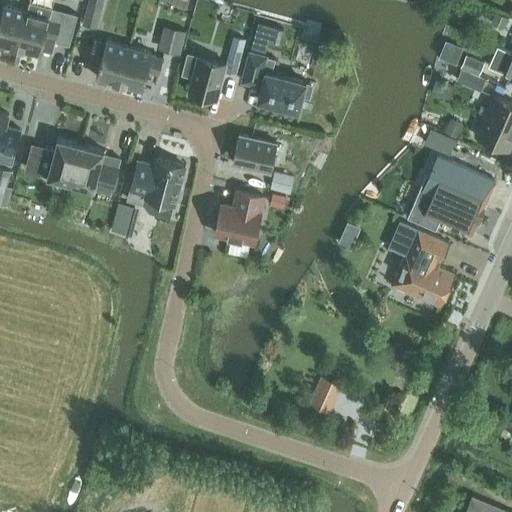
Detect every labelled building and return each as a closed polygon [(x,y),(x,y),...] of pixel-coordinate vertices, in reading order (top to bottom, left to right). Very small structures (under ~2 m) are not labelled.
[(52,6),(29,0),(27,10),(17,46),(40,52),(41,49),(52,51),(60,22),(49,19),(52,6)] [(77,14),(80,0),(63,0),(61,10),(77,14)] [(96,27),(101,1),(96,0),(86,0),(81,24),(96,27)] [(0,41),(17,46),(27,10),(3,4),(3,6),(0,5),(0,41)] [(495,11),(490,22),(503,28),(508,17),(495,11)] [(257,20),(253,36),(268,40),(270,32),(281,35),(283,27),(257,20)] [(179,53),(185,30),(170,26),(164,49),(179,53)] [(238,60),(245,36),(232,33),(225,57),(238,60)] [(446,36),(439,53),(457,60),(464,43),(446,36)] [(96,76),(119,82),(129,46),(106,39),(105,42),(94,38),(89,52),(101,56),(96,76)] [(129,46),(119,82),(142,88),(147,69),(159,72),(162,57),(151,54),(152,52),(129,46)] [(191,65),(194,52),(183,49),(180,62),(191,65)] [(304,80),(271,71),(275,58),(249,51),(241,80),(261,85),(257,99),(259,99),(296,109),(298,110),(302,94),(308,96),(311,84),(305,82),(306,80),(304,79),(304,80)] [(511,76),(511,51),(503,72),(511,76)] [(487,76),(492,65),(466,54),(461,65),(487,76)] [(216,99),(226,63),(197,56),(187,92),(216,99)] [(481,90),(486,78),(461,67),(456,79),(481,90)] [(450,94),(455,80),(438,74),(433,88),(450,94)] [(484,114),(511,126),(511,102),(493,94),(484,114)] [(5,125),(8,114),(0,111),(0,160),(12,163),(21,129),(5,125)] [(509,150),(511,142),(511,126),(484,114),(474,134),(509,150)] [(444,130),(456,136),(462,124),(450,118),(444,130)] [(430,127),(424,142),(450,153),(456,139),(430,127)] [(270,170),(276,142),(239,134),(233,162),(270,170)] [(57,136),(47,175),(70,182),(80,143),(57,136)] [(80,143),(70,182),(92,187),(92,189),(110,194),(119,161),(102,157),(104,149),(80,143)] [(477,222),(484,205),(483,205),(495,179),(438,154),(423,188),(424,189),(423,206),(425,207),(419,221),(435,228),(439,219),(471,233),(476,221),(477,222)] [(185,165),(155,156),(153,164),(138,160),(127,198),(142,202),(145,195),(174,203),(175,201),(179,198),(182,188),(179,184),(185,165)] [(0,187),(4,188),(9,169),(0,166),(0,187)] [(289,190),(293,172),(273,168),(269,186),(289,190)] [(254,241),(263,195),(236,189),(233,205),(221,202),(215,232),(254,241)] [(284,205),(286,193),(272,190),(269,202),(284,205)] [(128,232),(131,220),(117,217),(114,228),(128,232)] [(440,261),(448,242),(400,221),(389,246),(405,253),(391,284),(440,305),(454,273),(433,264),(435,259),(440,261)] [(340,382),(322,374),(317,385),(335,393),(340,382)] [(478,491),(481,483),(458,474),(455,481),(478,491)] [(507,511),(473,497),(466,511),(507,511)]
